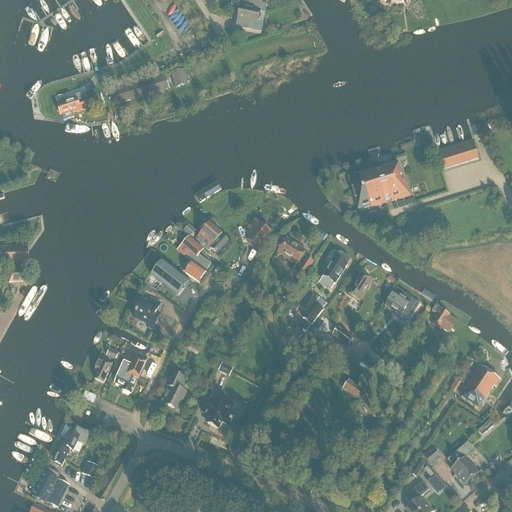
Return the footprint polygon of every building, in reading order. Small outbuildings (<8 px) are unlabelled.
[(245,9),(258,12),(265,14),(267,5),(262,4),(262,0),(241,0),(240,8),(245,9)] [(256,23),(258,12),(245,9),(240,8),(235,28),(261,33),(263,25),(256,23)] [(175,88),(188,85),(183,70),(171,74),(175,88)] [(165,76),(165,77),(111,94),(115,107),(169,89),(165,76)] [(79,109),(80,112),(88,109),(85,102),(78,104),(76,100),(57,106),(60,116),(79,109)] [(469,162),(478,160),(473,141),(438,152),(440,158),(466,150),(469,162)] [(346,176),(354,211),(406,199),(400,173),(398,174),(396,164),(346,176)] [(271,232),(260,223),(246,240),(258,249),(271,232)] [(222,236),(209,225),(201,233),(196,240),(209,251),(211,249),(218,255),(229,242),(222,236)] [(187,226),(182,231),(183,232),(189,237),(194,232),(187,226)] [(118,256),(129,266),(149,243),(138,233),(118,256)] [(303,279),(314,264),(302,256),(306,252),(287,239),(277,254),(296,266),(292,272),(303,279)] [(185,274),(199,283),(211,265),(198,256),(202,251),(190,240),(184,247),(183,247),(179,252),(192,264),(185,274)] [(0,265),(26,264),(27,247),(0,248),(0,265)] [(335,285),(347,266),(341,263),(344,258),(343,255),(340,253),(337,254),(323,277),(335,285)] [(187,282),(165,265),(154,279),(175,296),(187,282)] [(8,272),(8,283),(22,283),(22,272),(8,272)] [(348,294),(360,302),(372,283),(360,275),(348,294)] [(390,277),(387,281),(394,285),(396,281),(390,277)] [(147,286),(144,291),(151,295),(154,291),(147,286)] [(403,313),(411,319),(420,305),(412,300),(410,303),(394,293),(385,306),(387,308),(387,310),(392,312),(393,312),(401,317),(403,313)] [(137,311),(133,319),(147,325),(146,327),(153,330),(157,321),(153,319),(160,304),(150,300),(148,304),(142,301),(137,311)] [(303,319),(311,326),(323,311),(314,304),(303,319)] [(431,312),(435,314),(436,313),(438,315),(432,325),(440,330),(441,329),(449,335),(457,322),(449,316),(439,309),(440,308),(436,305),(431,312)] [(333,336),(347,347),(353,339),(338,329),(333,336)] [(198,349),(190,344),(187,350),(194,355),(198,349)] [(437,354),(441,357),(446,352),(442,349),(437,354)] [(106,357),(115,361),(119,354),(110,350),(106,357)] [(138,382),(148,360),(129,351),(119,373),(120,373),(114,385),(123,388),(122,391),(130,395),(137,381),(138,382)] [(366,356),(362,362),(373,371),(377,365),(366,356)] [(95,380),(104,384),(112,366),(100,360),(95,372),(98,373),(95,380)] [(223,363),(222,363),(219,369),(230,375),(233,369),(223,363)] [(461,398),(478,410),(498,380),(479,367),(464,389),(465,391),(461,398)] [(186,393),(180,390),(185,380),(174,374),(167,387),(173,390),(166,404),(177,410),(179,408),(180,409),(183,404),(181,403),(186,393)] [(343,390),(356,399),(362,390),(349,381),(343,390)] [(222,423),(229,427),(235,415),(227,412),(230,406),(218,400),(215,406),(208,402),(202,414),(209,417),(210,420),(208,425),(218,430),(222,423)] [(483,429),(480,429),(477,430),(476,433),(477,436),(480,437),(484,436),(484,432),(483,429)] [(75,435),(70,433),(66,440),(63,447),(62,446),(54,463),(62,467),(70,451),(73,452),(76,445),(78,442),(84,445),(89,435),(77,430),(75,435)] [(451,471),(464,486),(478,474),(465,459),(474,452),(467,444),(448,461),(455,468),(451,471)] [(423,457),(432,467),(441,459),(433,449),(423,457)] [(424,465),(417,461),(409,475),(416,479),(424,465)] [(88,478),(91,469),(86,467),(82,475),(88,478)] [(60,476),(49,470),(46,475),(57,481),(60,476)] [(47,475),(45,474),(39,486),(51,493),(57,481),(47,476),(47,475)] [(441,483),(435,476),(435,477),(429,481),(435,488),(441,483)] [(46,504),(58,510),(69,488),(57,481),(51,493),(46,504)] [(431,511),(420,499),(429,491),(422,483),(404,499),(411,506),(406,510),(407,511),(431,511)] [(51,493),(39,486),(33,498),(45,504),(46,504),(51,493)]
